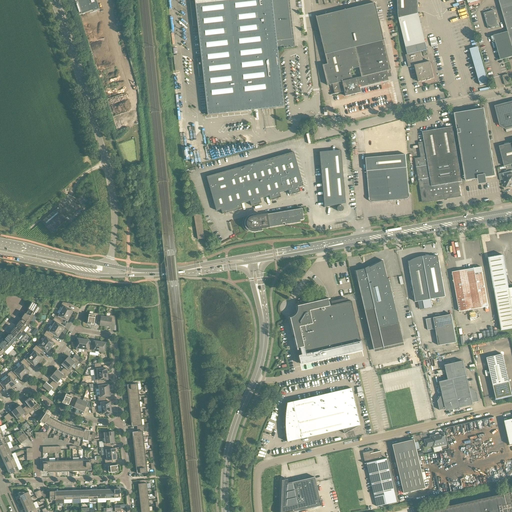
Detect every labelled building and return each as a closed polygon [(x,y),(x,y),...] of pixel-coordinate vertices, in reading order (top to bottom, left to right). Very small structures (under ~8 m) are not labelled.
[(93,0),(76,0),(80,9),(93,0)] [(194,0),(201,58),(196,59),(199,77),(203,76),(207,115),(284,107),(277,47),(283,46),(284,48),(295,47),(289,0),(194,0)] [(409,67),(415,65),(419,82),(422,81),(422,82),(426,81),(425,80),(427,80),(431,80),(431,79),(434,78),(430,62),(424,63),(421,52),(427,50),(418,13),(417,0),(397,0),(398,14),(399,18),(407,55),(406,55),(409,67)] [(511,0),(498,0),(508,32),(494,36),(500,60),(511,57),(511,0)] [(330,34),(320,36),(327,64),(322,66),(327,85),(332,84),(334,94),(344,92),(345,96),(351,95),(350,94),(354,93),(355,94),(360,93),(359,88),(388,81),(387,74),(391,73),(390,70),(391,70),(384,40),(375,3),(326,15),(330,34)] [(488,29),(498,26),(494,11),(484,13),(488,29)] [(488,83),(479,44),(470,46),(480,85),(488,83)] [(505,85),(511,84),(508,74),(502,76),(505,85)] [(506,129),(511,127),(511,100),(494,105),(496,110),(500,126),(506,129)] [(466,181),(480,178),(480,180),(484,179),(484,178),(495,176),(484,109),(454,114),(466,181)] [(422,132),(424,142),(418,143),(421,158),(415,159),(422,202),(461,196),(459,182),(462,182),(452,127),(442,129),(422,132)] [(511,164),(511,143),(500,147),(505,166),(511,164)] [(342,206),(341,206),(341,205),(345,204),(341,150),(319,152),(324,208),(337,205),(338,207),(337,207),(337,208),(337,209),(337,210),(338,211),(338,212),(339,212),(340,212),(341,212),(342,212),(342,211),(343,211),(343,210),(343,209),(343,208),(343,207),(342,207),(342,206)] [(273,201),(274,201),(274,200),(277,199),(277,200),(279,199),(280,198),(279,193),(288,191),(290,195),(292,195),(292,196),(293,195),(293,194),(296,194),(298,194),(298,193),(300,193),(298,188),(303,186),(293,152),(287,154),(287,153),(285,154),(285,155),(272,158),(271,158),(271,159),(268,160),(267,159),(266,159),(266,160),(244,166),(243,166),(242,166),(242,167),(239,168),(239,167),(237,167),(237,168),(206,177),(208,184),(208,186),(209,185),(210,188),(209,189),(209,190),(210,190),(216,211),(221,210),(222,215),(224,214),(225,215),(226,214),(234,211),(234,212),(236,212),(236,211),(239,210),(239,211),(240,210),(242,209),(241,204),(250,202),(251,206),(253,206),(253,207),(255,206),(255,205),(258,205),(260,205),(259,204),(261,203),(260,199),(269,196),(270,201),(272,200),(273,201)] [(406,155),(366,158),(369,200),(372,203),(407,199),(410,197),(406,155)] [(511,185),(511,174),(509,175),(503,176),(503,173),(499,174),(500,180),(503,179),(505,188),(510,187),(510,186),(511,185)] [(52,233),(67,220),(57,209),(42,222),(52,233)] [(251,215),(249,216),(247,217),(246,218),(245,218),(245,217),(244,219),(243,221),(243,222),(242,223),(242,224),(242,225),(243,226),(243,227),(243,228),(244,229),(244,230),(245,230),(245,231),(246,232),(247,232),(247,233),(247,232),(248,231),(251,232),(252,233),(254,233),(262,231),(262,227),(267,227),(267,228),(283,226),(282,224),(284,223),(285,225),(301,223),(300,221),(304,220),(303,216),(302,209),(265,215),(265,217),(263,217),(262,217),(262,216),(261,216),(261,217),(260,217),(260,218),(259,217),(258,216),(256,215),(255,215),(252,215),(251,215)] [(200,214),(194,215),(198,240),(204,239),(200,214)] [(489,263),(501,331),(511,328),(511,285),(508,283),(503,255),(488,258),(489,263)] [(445,297),(439,261),(438,256),(436,257),(433,256),(431,256),(429,256),(427,256),(424,256),(423,257),(430,300),(445,297)] [(412,260),(411,261),(408,262),(416,302),(430,300),(423,257),(421,257),(418,258),(415,259),(412,260)] [(403,343),(399,323),(388,279),(387,279),(382,261),(368,268),(361,270),(360,270),(359,271),(358,271),(358,272),(357,272),(357,273),(356,274),(356,275),(356,276),(364,311),(373,350),(403,343)] [(459,312),(474,309),(489,307),(482,267),(452,272),(453,277),(459,312)] [(298,350),(298,349),(300,348),(301,355),(299,356),(301,365),(363,350),(351,302),(329,306),(328,300),(330,299),(297,306),(298,307),(298,309),(297,310),(297,311),(297,312),(296,312),(295,312),(295,313),(294,314),(295,315),(294,316),(294,317),(293,317),(292,317),(291,318),(290,318),(297,351),(298,350)] [(36,306),(37,306),(32,303),(28,309),(29,309),(27,312),(34,316),(39,308),(36,306)] [(61,312),(70,316),(70,315),(71,315),(73,312),(73,310),(69,309),(69,306),(70,304),(63,303),(60,307),(63,309),(61,312)] [(22,319),(29,324),(34,316),(27,312),(26,314),(25,314),(22,319),(22,320),(22,319)] [(56,315),(55,318),(54,318),(62,322),(64,319),(68,321),(68,322),(70,318),(69,317),(70,316),(61,312),(60,314),(57,313),(56,315)] [(95,320),(97,320),(98,314),(93,313),(93,315),(89,315),(88,317),(87,321),(88,321),(87,324),(91,325),(94,325),(95,320)] [(105,327),(106,317),(103,317),(104,315),(98,314),(97,320),(100,321),(99,326),(105,327)] [(439,346),(457,342),(452,315),(426,319),(428,330),(436,329),(439,346)] [(115,323),(115,316),(110,316),(109,318),(106,317),(105,327),(110,327),(111,322),(115,323)] [(62,322),(54,318),(52,323),(54,325),(53,327),(61,332),(61,331),(62,332),(65,328),(64,328),(61,325),(62,322)] [(16,326),(17,327),(23,332),(29,324),(22,319),(22,320),(21,322),(20,321),(16,326)] [(11,333),(11,334),(18,339),(23,332),(17,327),(15,329),(15,328),(11,333)] [(60,334),(61,332),(53,327),(51,330),(48,329),(45,333),(53,338),(54,335),(58,337),(58,338),(61,334),(60,334)] [(44,340),(43,342),(51,348),(54,345),(53,345),(54,343),(53,343),(51,341),(53,338),(45,333),(42,337),(44,340)] [(11,334),(10,336),(9,335),(5,340),(11,346),(18,339),(11,334)] [(5,340),(3,342),(0,344),(0,347),(5,352),(11,346),(5,340)] [(84,352),(90,353),(91,346),(88,346),(89,341),(83,340),(82,349),(85,350),(84,352)] [(38,343),(35,347),(42,353),(44,350),(47,352),(46,352),(47,352),(48,351),(49,352),(51,348),(43,342),(41,344),(38,343)] [(91,346),(90,353),(95,353),(96,351),(99,352),(100,342),(94,342),(94,347),(91,346)] [(42,353),(35,347),(31,351),(33,354),(31,356),(39,363),(42,360),(41,359),(42,358),(39,355),(42,353)] [(503,354),(487,358),(495,396),(497,395),(497,398),(511,395),(510,392),(511,392),(503,354)] [(39,363),(31,356),(29,358),(27,356),(23,360),(29,366),(32,364),(34,366),(34,367),(36,365),(36,366),(39,363)] [(69,357),(65,361),(72,367),(74,368),(76,366),(79,362),(78,361),(75,358),(73,360),(69,357)] [(29,366),(23,360),(19,364),(21,366),(19,368),(26,376),(29,373),(28,373),(30,371),(29,371),(27,369),(29,366)] [(63,371),(68,375),(70,373),(72,371),(70,369),(72,367),(65,361),(61,365),(65,369),(63,371)] [(463,361),(456,363),(466,406),(473,405),(473,403),(479,402),(477,393),(469,388),(463,361)] [(446,411),(466,406),(456,363),(445,365),(448,380),(439,382),(442,394),(438,402),(440,411),(446,409),(446,411)] [(96,375),(107,374),(107,369),(101,369),(101,366),(95,367),(95,370),(94,370),(94,375),(96,375)] [(26,376),(19,368),(16,371),(14,369),(10,372),(16,379),(19,377),(21,379),(22,378),(23,379),(26,376)] [(54,374),(61,380),(62,377),(64,379),(68,375),(63,371),(61,373),(57,369),(54,374)] [(16,379),(10,372),(6,376),(7,378),(5,380),(12,388),(15,386),(14,385),(16,384),(15,384),(13,381),(16,379)] [(52,384),(57,388),(60,384),(59,382),(61,380),(54,374),(50,378),(54,381),(52,384)] [(96,375),(96,383),(97,384),(103,383),(103,380),(108,380),(107,374),(96,375)] [(12,388),(5,380),(3,382),(1,380),(0,380),(0,388),(1,390),(4,388),(6,391),(8,390),(8,391),(12,388)] [(53,392),(57,388),(52,384),(50,386),(46,382),(42,386),(44,388),(44,389),(45,390),(46,391),(47,391),(49,393),(51,390),(53,392)] [(103,386),(103,383),(97,384),(97,388),(95,388),(96,392),(100,392),(109,391),(108,385),(103,386)] [(342,430),(344,434),(350,431),(349,428),(360,426),(351,389),(287,403),(287,409),(286,412),(286,416),(286,419),(286,423),(286,426),(286,430),(286,433),(287,437),(287,442),(342,430)] [(98,401),(105,400),(104,397),(110,397),(109,391),(100,392),(100,395),(98,395),(98,401)] [(73,402),(76,396),(71,394),(70,396),(66,394),(65,396),(63,400),(64,400),(62,403),(66,405),(66,404),(69,405),(71,401),(73,402)] [(79,410),(83,401),(80,400),(81,398),(76,396),(73,402),(76,403),(74,408),(79,410)] [(26,408),(30,413),(34,410),(32,407),(35,406),(33,403),(34,402),(33,401),(32,400),(31,400),(29,398),(25,402),(28,406),(26,408)] [(105,403),(105,400),(98,401),(99,406),(98,406),(98,409),(101,409),(111,408),(110,402),(105,403)] [(92,409),(92,407),(91,402),(90,401),(88,404),(83,401),(79,410),(84,412),(86,407),(92,409)] [(30,413),(26,408),(24,410),(20,405),(16,409),(21,416),(24,414),(25,416),(26,416),(28,414),(30,413)] [(19,418),(21,416),(16,409),(11,412),(18,422),(20,420),(19,418)] [(40,422),(44,425),(50,416),(46,413),(44,416),(41,415),(38,420),(40,422)] [(49,427),(54,418),(50,416),(44,425),(49,427)] [(49,427),(53,430),(58,421),(58,420),(58,421),(54,419),(54,418),(49,427)] [(137,429),(143,428),(143,425),(142,425),(141,420),(131,421),(132,427),(137,426),(137,429)] [(53,430),(58,432),(62,423),(58,421),(53,430)] [(58,432),(63,434),(67,424),(67,425),(63,423),(62,423),(58,432)] [(63,434),(68,436),(71,426),(67,425),(67,424),(63,434)] [(144,431),(143,428),(137,429),(137,432),(132,433),(133,438),(143,437),(142,432),(144,431)] [(92,435),(89,435),(90,431),(85,430),(83,440),(88,441),(91,442),(92,439),(92,435)] [(21,435),(23,435),(20,431),(17,433),(19,437),(23,442),(25,440),(21,435)] [(439,434),(439,435),(437,436),(436,435),(430,436),(431,439),(425,440),(426,448),(433,446),(433,448),(447,445),(444,433),(439,434)] [(103,442),(103,447),(110,446),(109,444),(115,443),(114,437),(105,439),(105,441),(103,442)] [(404,494),(426,488),(414,440),(393,445),(404,494)] [(9,449),(7,443),(0,446),(0,451),(1,453),(9,449)] [(106,452),(107,455),(116,454),(115,449),(110,449),(110,446),(103,447),(104,453),(106,452)] [(12,454),(9,449),(1,453),(3,458),(12,454)] [(363,453),(365,464),(364,464),(367,464),(375,498),(395,493),(388,464),(387,459),(382,460),(381,452),(381,451),(374,453),(373,450),(373,451),(363,453)] [(14,460),(12,454),(3,458),(5,464),(14,460)] [(116,454),(107,455),(107,458),(105,459),(105,464),(112,463),(111,460),(116,460),(116,454)] [(91,461),(85,461),(85,471),(91,471),(91,466),(94,466),(94,459),(91,459),(91,461)] [(17,465),(14,460),(5,464),(8,469),(17,465)] [(49,472),(49,462),(43,462),(43,461),(40,461),(40,467),(43,467),(43,472),(49,472)] [(112,466),(112,463),(105,464),(106,469),(108,469),(108,473),(111,473),(115,473),(115,472),(118,472),(118,468),(117,468),(117,466),(112,466)] [(19,471),(17,465),(8,469),(10,475),(14,473),(15,474),(15,475),(20,475),(20,474),(19,471)] [(315,477),(287,484),(288,479),(282,481),(281,485),(280,511),(295,511),(299,511),(321,506),(315,477)] [(138,484),(138,487),(139,490),(147,489),(146,480),(140,481),(140,484),(138,484)] [(89,503),(98,502),(97,490),(89,491),(89,499),(89,503)] [(98,502),(98,499),(106,499),(106,490),(97,490),(98,502)] [(106,499),(114,498),(114,490),(109,490),(106,490),(106,499)] [(64,491),(55,492),(55,500),(55,504),(64,504),(64,500),(64,491)] [(64,500),(72,500),(72,491),(64,491),(64,500)] [(81,499),(80,491),(72,491),(72,500),(81,499)] [(89,499),(89,491),(80,491),(81,499),(89,499)] [(22,502),(31,498),(28,492),(25,494),(24,493),(19,493),(20,496),(22,502)] [(424,511),(511,511),(511,495),(511,493),(424,511)] [(24,507),(33,503),(31,498),(22,502),(24,507)] [(26,511),(28,511),(36,509),(33,503),(24,507),(26,511)]
